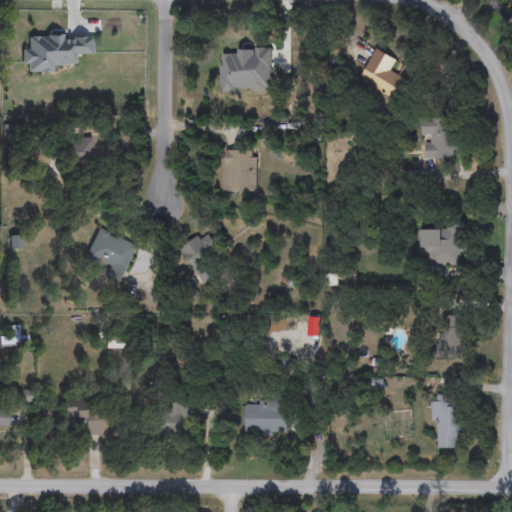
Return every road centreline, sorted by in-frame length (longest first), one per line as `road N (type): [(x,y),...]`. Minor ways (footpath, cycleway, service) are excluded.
road 1 (residential): [(413,0),(471,37),(505,103),(505,488)]
road 2 (tertiary): [(0,485),(511,488)]
road 3 (residential): [(167,0),(161,206)]
